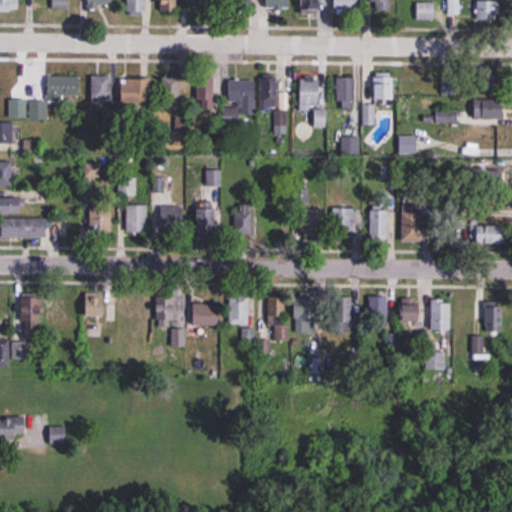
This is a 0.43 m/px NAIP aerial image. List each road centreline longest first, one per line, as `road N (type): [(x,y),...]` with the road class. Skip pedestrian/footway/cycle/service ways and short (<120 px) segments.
road 1 (residential): [(511,270),(0,260)]
road 2 (residential): [(511,47),(0,40)]
